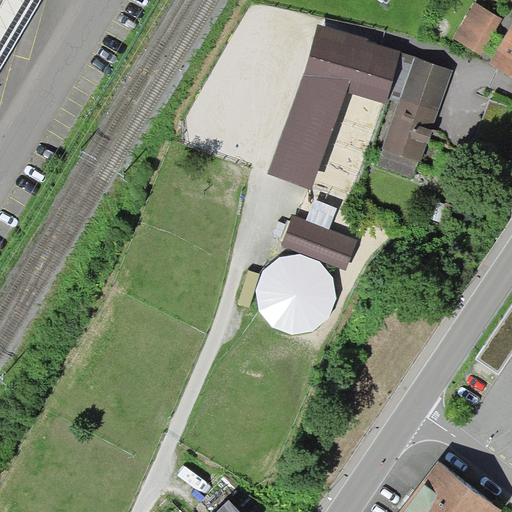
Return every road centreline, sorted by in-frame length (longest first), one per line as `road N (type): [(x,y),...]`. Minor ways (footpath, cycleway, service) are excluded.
road 1 (residential): [(0,165),(98,0)]
road 2 (residential): [(511,261),(411,410)]
road 3 (residential): [(411,410),(511,483)]
road 4 (residential): [(411,410),(343,511)]
